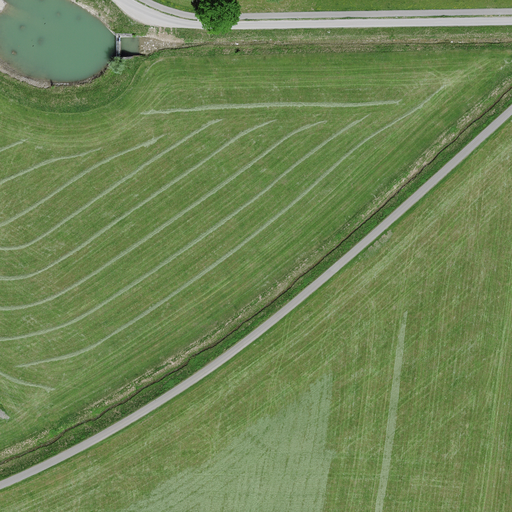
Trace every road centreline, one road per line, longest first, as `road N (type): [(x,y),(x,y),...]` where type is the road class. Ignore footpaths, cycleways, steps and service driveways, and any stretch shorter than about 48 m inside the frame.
road 1 (residential): [(511,108),(206,371),(0,485)]
road 2 (unclassified): [(511,21),(200,26),(155,19),(120,0)]
